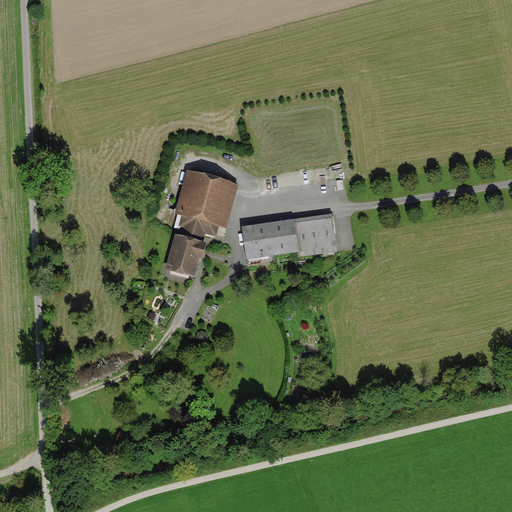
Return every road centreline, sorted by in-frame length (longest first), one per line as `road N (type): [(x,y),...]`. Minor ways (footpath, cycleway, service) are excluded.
road 1 (unclassified): [(25,0),(49,511)]
road 2 (track): [(511,407),(169,487),(102,511)]
road 3 (track): [(174,327),(138,368),(43,406)]
